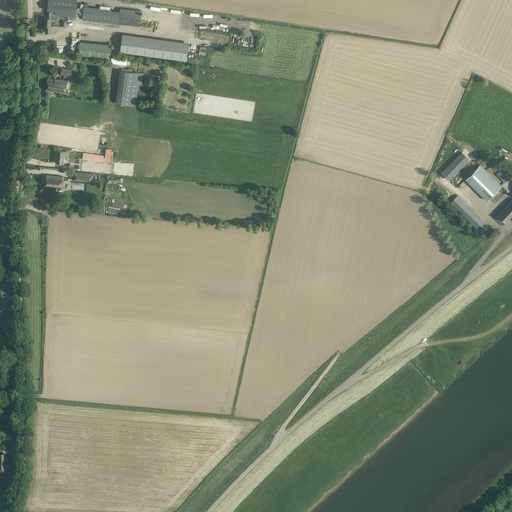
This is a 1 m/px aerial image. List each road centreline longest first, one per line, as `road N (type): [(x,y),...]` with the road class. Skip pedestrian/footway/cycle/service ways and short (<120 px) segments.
road 1 (unclassified): [(15,511),(25,462),(15,189),(28,95),(27,0)]
road 2 (unclassified): [(209,511),(293,428),(511,246)]
